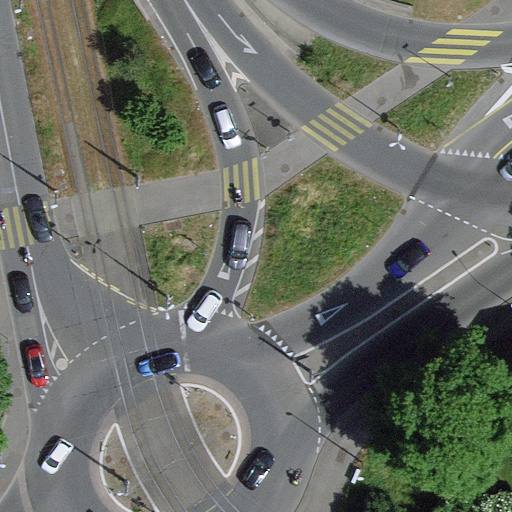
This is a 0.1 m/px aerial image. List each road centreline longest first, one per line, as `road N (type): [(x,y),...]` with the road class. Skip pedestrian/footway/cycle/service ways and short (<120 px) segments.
road 1 (primary): [(191,7),(237,132),(245,185),(236,254),(203,343)]
road 2 (primary): [(191,7),(336,124),(469,190)]
road 3 (tertiary): [(0,95),(42,298),(90,383)]
road 4 (primary): [(469,190),(390,276),(245,363)]
road 5 (primary): [(285,444),(340,391),(511,273)]
road 6 (primary): [(511,42),(393,35),(311,0)]
road 7 (primary): [(90,383),(69,425),(66,457),(84,511)]
road 8 (primary): [(203,343),(136,348),(90,383)]
